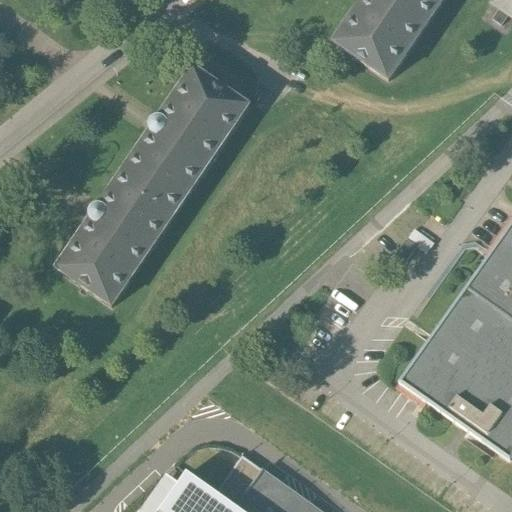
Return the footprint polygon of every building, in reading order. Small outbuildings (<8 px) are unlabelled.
[(371,0),(343,42),(406,84),(462,0),(371,0)] [(511,0),(491,0),(488,5),(511,20),(511,0)] [(199,66),(56,279),(121,322),(264,110),(199,66)] [(511,226),(399,386),(511,465),(511,226)] [(191,474),(164,511),(286,511),(290,508),(299,494),(250,459),(223,497),(191,474)]
